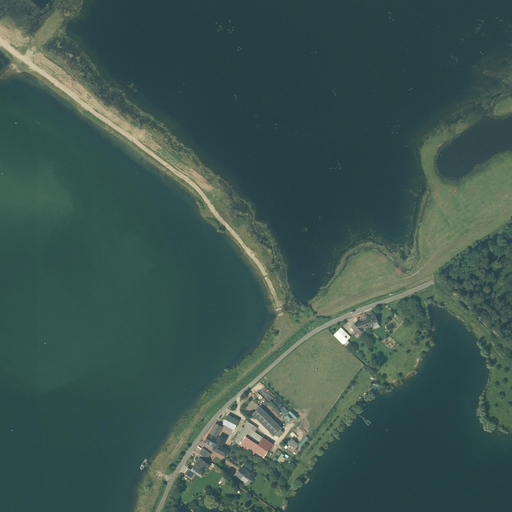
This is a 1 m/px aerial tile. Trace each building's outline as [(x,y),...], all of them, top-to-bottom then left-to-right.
[(367,321),(356,325),(352,328),(358,336),(362,332),(361,331),(379,325),(375,314),(366,318),(367,321)] [(341,328),(333,336),(343,345),(351,337),(341,328)] [(283,430),(260,407),(252,415),(275,438),(283,430)] [(291,423),(299,418),(293,409),(285,415),(291,423)] [(240,421),(228,413),(220,425),(232,433),(240,421)] [(257,429),(247,423),(234,443),(262,461),(273,445),(254,433),(257,429)] [(215,424),(204,443),(214,448),(212,451),(225,457),(228,451),(223,448),(226,441),(218,437),(222,428),(215,424)] [(292,439),(287,443),(293,449),(297,445),(292,439)] [(211,455),(202,449),(197,455),(206,462),(211,455)] [(211,466),(199,458),(192,469),(203,477),(211,466)] [(255,476),(242,467),(235,477),(248,486),(255,476)] [(194,475),(187,469),(183,474),(191,480),(194,475)]
